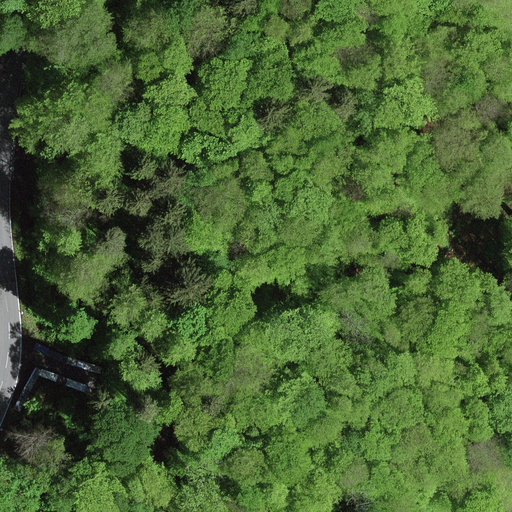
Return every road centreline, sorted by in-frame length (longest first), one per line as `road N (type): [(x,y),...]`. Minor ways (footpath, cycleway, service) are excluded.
road 1 (track): [(0,159),(62,267),(152,352),(167,419),(147,511)]
road 2 (tertiary): [(0,230),(10,339),(0,383)]
road 3 (tertiary): [(31,0),(0,140)]
